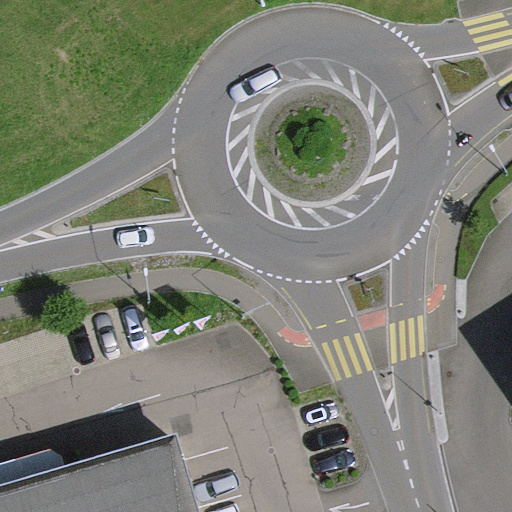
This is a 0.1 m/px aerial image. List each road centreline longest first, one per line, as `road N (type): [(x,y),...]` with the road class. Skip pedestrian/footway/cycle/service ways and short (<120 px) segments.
road 1 (primary): [(424,105),(402,72),(371,48),(333,36),(293,38),(257,53),(227,79),(208,113),(202,152),(209,191)]
road 2 (residential): [(355,260),(423,511)]
road 3 (primary): [(0,250),(209,191)]
road 4 (primary): [(355,260),(389,242),(430,180),(433,142),(424,105)]
road 5 (primary): [(209,191),(226,222),(284,262),(320,267),(355,260)]
